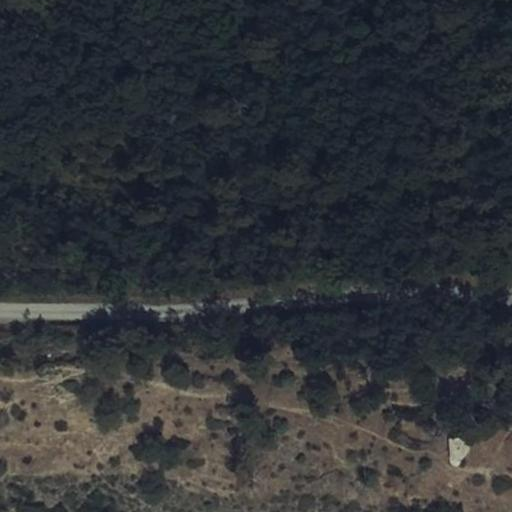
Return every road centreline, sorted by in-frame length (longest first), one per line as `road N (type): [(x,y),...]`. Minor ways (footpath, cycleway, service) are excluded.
road 1 (motorway): [(353,0),(411,204),(480,511)]
road 2 (unclassified): [(511,286),(0,312)]
